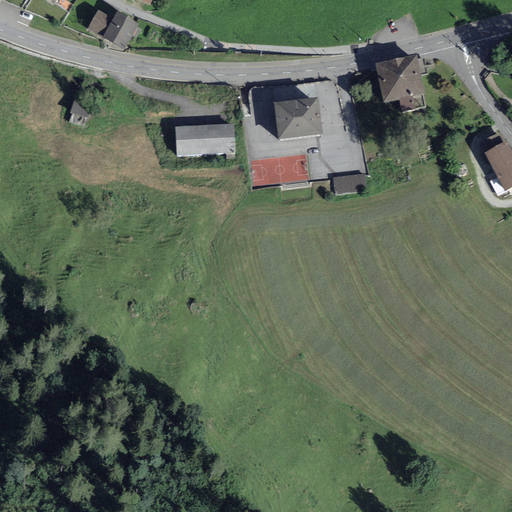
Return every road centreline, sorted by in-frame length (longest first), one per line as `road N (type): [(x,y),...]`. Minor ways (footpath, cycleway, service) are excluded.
road 1 (primary): [(386,55),(221,75),(113,63),(0,31)]
road 2 (residential): [(386,55),(212,42),(112,0)]
road 3 (track): [(236,511),(171,424),(110,381)]
road 4 (track): [(0,295),(72,324),(110,381)]
